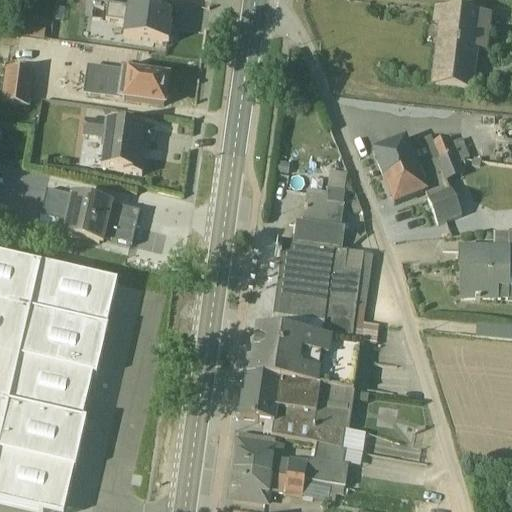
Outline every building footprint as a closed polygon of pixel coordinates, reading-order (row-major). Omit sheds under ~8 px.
[(176,0),(176,4),(210,9),(210,0),(176,0)] [(106,21),(104,36),(123,39),(121,53),(167,59),(167,58),(168,58),(171,55),(173,47),(170,44),(169,43),(169,41),(168,41),(169,30),(106,21)] [(485,68),(489,31),(432,24),(430,40),(435,42),(428,103),(472,108),(477,68),(485,68)] [(11,41),(9,50),(42,54),(43,45),(11,41)] [(122,88),(86,82),(82,108),(162,120),(166,95),(143,91),(141,83),(137,80),(130,79),(128,80),(124,83),(122,88)] [(0,115),(0,119),(28,123),(32,88),(4,84),(0,115)] [(151,145),(83,136),(81,153),(101,155),(100,167),(101,167),(99,184),(140,191),(142,173),(139,173),(141,160),(149,161),(151,145)] [(456,178),(467,173),(467,172),(459,154),(449,158),(447,152),(431,158),(429,151),(407,160),(405,154),(371,168),(381,194),(454,171),(456,178)] [(436,241),(459,232),(449,204),(447,205),(444,198),(461,190),(454,171),(381,194),(392,220),(423,208),(436,241)] [(293,258),(339,264),(341,246),(337,246),(342,208),(351,209),(346,196),(344,196),(345,190),(328,188),(323,213),(306,211),(301,241),(296,241),(293,258)] [(46,206),(40,231),(58,236),(55,248),(97,259),(99,254),(130,261),(138,228),(46,206)] [(459,287),(458,316),(511,316),(511,280),(507,281),(507,272),(511,271),(511,249),(491,249),(491,264),(457,264),(457,287),(459,287)] [(345,267),(346,265),(281,257),(271,332),(322,338),(321,350),(374,357),(376,342),(361,340),(370,270),(345,267)] [(116,299),(0,271),(0,511),(66,511),(73,487),(74,487),(85,438),(81,437),(91,393),(95,394),(116,299)] [(248,390),(351,406),(358,358),(350,356),(350,354),(321,350),(322,338),(271,332),(262,342),(255,342),(248,390)] [(475,339),(474,354),(510,356),(511,342),(475,339)] [(352,407),(244,391),(238,434),(263,438),(262,450),(339,465),(342,446),(346,447),(352,407)] [(273,457),(235,451),(231,481),(342,500),(344,481),(340,480),(344,466),(315,462),(312,476),(281,474),(282,460),(273,459),(273,457)] [(333,511),(334,510),(341,511),(342,500),(231,481),(226,511),(333,511)] [(447,511),(449,498),(432,496),(430,511),(433,511),(432,511),(447,511)]
